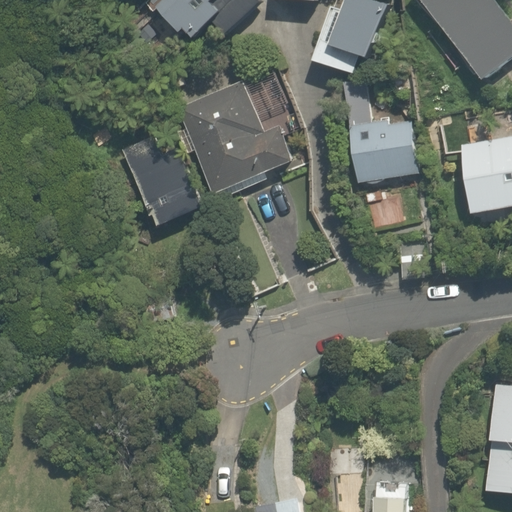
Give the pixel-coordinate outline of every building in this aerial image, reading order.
[(152,0),(149,3),(158,12),(162,8),(186,33),(190,29),(200,39),(218,21),(232,35),(267,3),(264,0),(152,0)] [(390,5),(391,0),(339,0),(320,61),(360,74),(366,54),(375,57),(392,6),(390,5)] [(426,0),(488,79),(511,60),(511,17),(498,0),(426,0)] [(200,149),(219,193),(298,160),(283,124),(268,131),(247,80),(182,107),(191,129),(183,133),(192,152),(200,149)] [(348,83),(363,182),(422,173),(415,121),(394,124),(393,120),(375,123),(368,80),(348,83)] [(159,213),(164,225),(207,206),(181,146),(166,153),(157,134),(126,148),(155,215),(159,213)] [(511,136),(466,145),(478,213),(511,206),(511,136)] [(402,256),(404,278),(425,276),(423,254),(402,256)] [(126,302),(131,326),(176,318),(172,293),(126,302)] [(511,384),(503,384),(498,492),(511,492),(511,384)] [(397,424),(372,423),(369,511),(414,511),(416,468),(396,468),(397,424)] [(257,511),(308,511),(307,499),(256,504),(257,511)]
